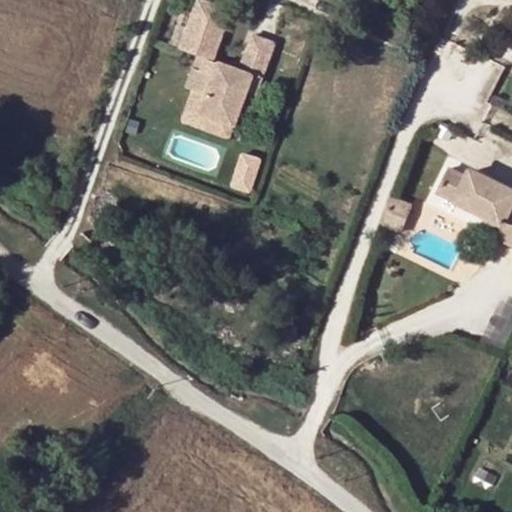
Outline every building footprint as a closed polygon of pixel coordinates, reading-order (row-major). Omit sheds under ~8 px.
[(202,0),(196,0),(179,48),(203,57),(200,69),(192,67),(185,87),(192,90),(204,94),(198,113),(232,126),(245,91),(254,94),(273,42),(251,35),(238,70),(212,59),(230,9),(202,0)] [(228,138),(232,126),(198,113),(204,94),(192,90),(180,120),(228,138)] [(449,167),(435,192),(501,225),(496,237),(511,245),(511,207),(511,206),(511,189),(470,169),(467,176),(449,167)] [(391,197),(381,224),(402,231),(412,206),(391,197)] [(68,212),(71,202),(58,198),(55,207),(68,212)] [(511,303),(500,299),(479,343),(504,350),(511,333),(511,303)]
